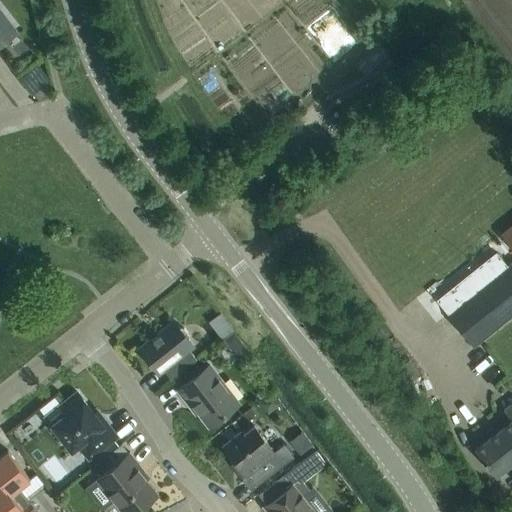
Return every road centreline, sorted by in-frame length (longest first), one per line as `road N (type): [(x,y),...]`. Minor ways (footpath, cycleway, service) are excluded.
road 1 (tertiary): [(423,511),(208,233)]
road 2 (tertiary): [(208,233),(117,114),(72,0)]
road 3 (residential): [(163,265),(49,109),(0,122)]
road 4 (residential): [(224,511),(175,464),(87,328)]
